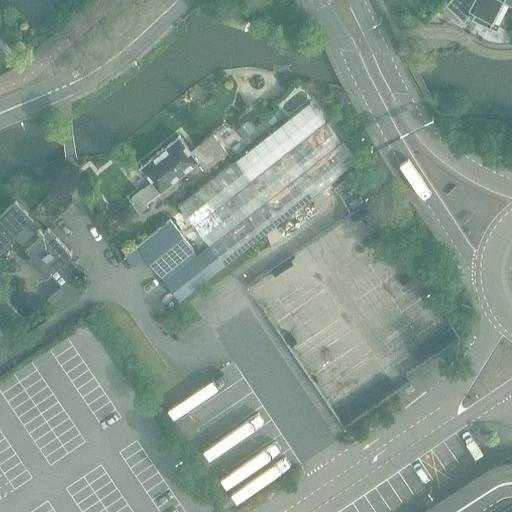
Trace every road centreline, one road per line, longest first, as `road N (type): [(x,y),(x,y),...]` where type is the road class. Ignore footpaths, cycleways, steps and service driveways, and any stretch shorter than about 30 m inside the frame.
road 1 (unclassified): [(332,470),(238,324),(175,359),(159,339),(78,212),(63,118)]
road 2 (unclassified): [(314,0),(408,165),(490,287)]
road 3 (unclassified): [(511,192),(435,147),(410,118),(350,0)]
road 4 (unclassified): [(498,307),(450,389),(332,470)]
road 5 (unclassified): [(349,496),(511,386)]
road 6 (tertiary): [(58,91),(97,70),(178,0)]
road 7 (unknown): [(116,276),(16,347)]
